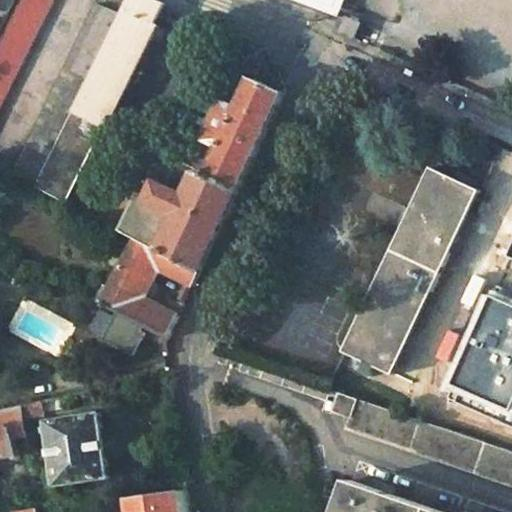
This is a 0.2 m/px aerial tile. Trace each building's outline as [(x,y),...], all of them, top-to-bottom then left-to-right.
[(0,105),(53,0),(23,0),(0,45),(0,105)] [(165,9),(142,0),(132,0),(123,17),(74,114),(103,129),(106,131),(159,30),(154,28),(165,9)] [(123,17),(97,8),(10,176),(35,189),(74,114),(123,17)] [(359,27),(345,20),(343,24),(338,35),(353,42),(359,27)] [(277,57),(267,48),(257,84),(243,111),(229,104),(200,158),(215,166),(209,179),(181,164),(168,191),(159,186),(150,203),(138,197),(120,233),(134,240),(200,274),(287,94),(287,81),(277,57)] [(103,129),(74,114),(35,189),(64,204),(103,129)] [(481,195),(432,170),(344,355),(393,380),(481,195)] [(200,274),(134,240),(111,284),(146,300),(156,282),(162,269),(195,285),(200,274)] [(161,284),(156,282),(146,300),(153,302),(161,284)] [(169,338),(180,316),(153,302),(146,300),(111,284),(108,290),(101,305),(117,313),(103,341),(135,356),(146,333),(142,331),(144,326),(169,338)] [(101,305),(108,290),(101,286),(94,302),(101,305)] [(511,303),(487,293),(448,387),(511,413),(511,303)] [(347,431),(511,486),(511,454),(356,402),(339,396),(332,414),(350,420),(347,431)] [(40,412),(39,403),(23,407),(25,420),(36,417),(40,412)] [(25,420),(23,407),(7,411),(10,428),(12,442),(28,439),(25,420)] [(0,429),(10,428),(7,411),(0,412),(0,429)] [(111,480),(100,415),(47,423),(57,488),(111,480)] [(12,442),(10,428),(0,429),(0,460),(15,457),(12,442)] [(188,492),(185,471),(151,477),(154,497),(188,492)] [(437,511),(351,483),(341,511),(437,511)] [(190,511),(188,492),(154,497),(134,501),(135,511),(190,511)]
